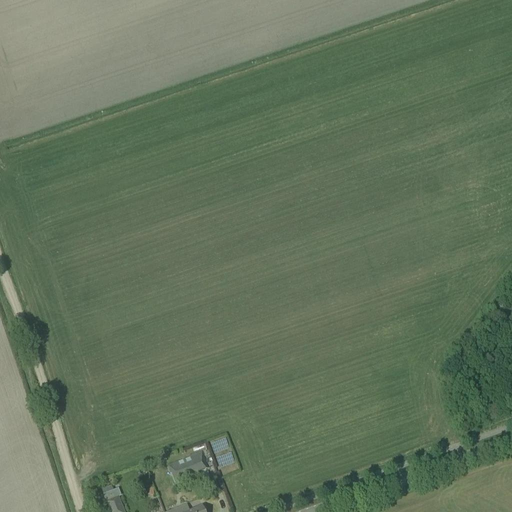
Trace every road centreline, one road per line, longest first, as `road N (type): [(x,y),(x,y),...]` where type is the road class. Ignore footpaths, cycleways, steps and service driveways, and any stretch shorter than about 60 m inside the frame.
road 1 (track): [(0,260),(79,511)]
road 2 (tertiary): [(322,511),(511,441)]
